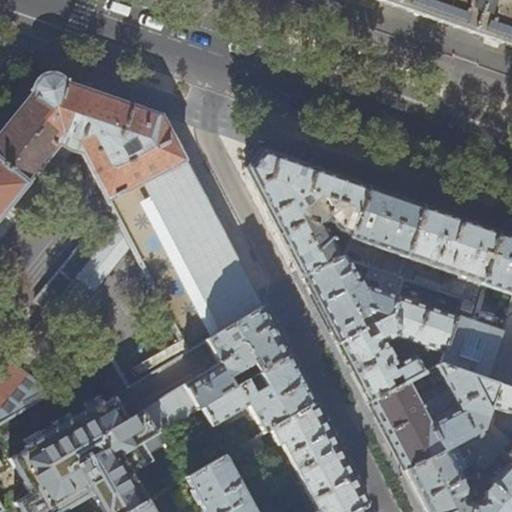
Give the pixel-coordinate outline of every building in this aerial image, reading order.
[(511,0),(379,0),(472,32),(511,46),(511,0)] [(205,342),(261,308),(252,290),(212,214),(170,134),(160,116),(45,76),(24,102),(0,131),(0,217),(60,144),(66,149),(80,155),(119,227),(99,252),(82,239),(32,301),(47,313),(0,368),(0,406),(26,374),(23,372),(129,245),(181,345),(172,350),(177,359),(205,342)] [(336,232),(350,236),(367,187),(316,170),(261,151),(245,170),(270,217),(302,278),(340,258),(342,259),(347,247),(334,251),(321,226),(325,221),(336,232)] [(392,196),(367,187),(350,236),(349,240),(389,254),(382,272),(398,278),(422,206),(392,196)] [(458,219),(422,206),(398,278),(401,279),(411,282),(417,264),(446,274),(442,286),(415,277),(413,283),(472,304),(481,279),(497,232),(458,219)] [(511,289),(511,237),(497,232),(481,279),(511,289)] [(401,279),(398,278),(382,272),(368,267),(364,279),(378,283),(375,292),(365,289),(364,291),(361,291),(345,259),(342,259),(340,258),(302,278),(315,304),(337,344),(362,330),(357,320),(372,311),(386,317),(388,316),(394,297),(401,279)] [(388,316),(386,317),(362,330),(337,344),(348,367),(367,403),(405,383),(421,375),(413,359),(409,358),(395,365),(383,343),(394,337),(443,353),(454,318),(394,297),(388,316)] [(274,332),(261,308),(205,342),(219,365),(183,386),(183,389),(146,409),(132,386),(128,389),(110,359),(0,424),(0,465),(0,466),(0,465),(0,506),(3,511),(0,511),(128,511),(146,502),(184,479),(185,479),(160,433),(200,409),(238,386),(233,377),(251,367),(255,375),(258,374),(287,356),(274,332)] [(511,338),(511,317),(507,316),(484,381),(497,386),(511,390),(511,360),(503,357),(509,339),(511,338)] [(298,377),(287,356),(258,374),(265,387),(251,396),(244,382),(238,386),(200,409),(211,428),(248,407),(262,434),(268,430),(312,405),(298,377)] [(484,381),(439,366),(435,367),(448,391),(417,407),(405,383),(367,403),(384,435),(404,472),(446,450),(457,444),(481,431),(497,386),(484,381)] [(511,390),(497,386),(481,431),(499,449),(507,442),(492,426),(494,419),(493,419),(496,411),(511,416),(511,450),(506,456),(511,461),(511,390)] [(335,448),(312,405),(268,430),(278,447),(280,446),(315,511),(357,511),(366,507),(335,448)] [(481,431),(457,444),(469,468),(476,468),(481,431)] [(499,449),(481,431),(476,468),(486,471),(503,453),(499,449)] [(239,459),(246,462),(261,453),(262,445),(257,437),(234,450),(239,459)] [(446,450),(404,472),(422,506),(424,511),(469,511),(471,503),(466,503),(463,496),(464,491),(459,482),(462,480),(462,479),(465,477),(462,472),(459,474),(446,450)] [(253,511),(223,457),(185,479),(184,479),(190,491),(189,492),(198,508),(199,507),(201,511),(253,511)] [(511,511),(511,461),(492,481),(489,478),(485,482),(489,485),(488,485),(490,487),(483,494),(484,499),(479,504),(471,503),(469,511),(511,511)] [(151,511),(146,502),(128,511),(151,511)]
